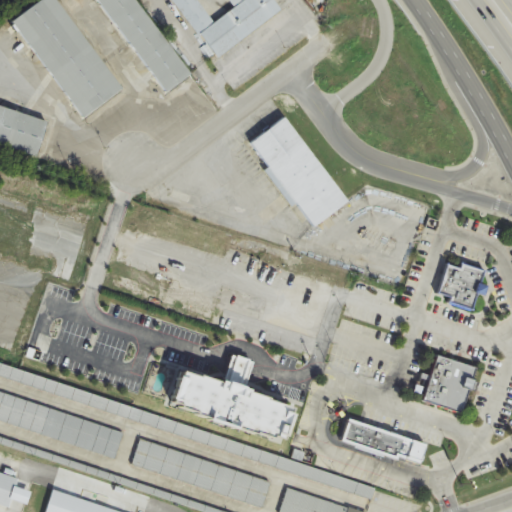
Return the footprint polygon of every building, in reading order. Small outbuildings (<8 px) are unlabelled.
[(123,91),(59,0),(43,0),(14,21),(83,119),(123,91)] [(100,0),(165,94),(190,77),(136,0),(100,0)] [(174,0),(215,59),(283,12),(274,0),(228,0),(235,9),(214,23),(197,0),(174,0)] [(49,121),(0,106),(0,144),(38,156),(49,121)] [(348,202),(286,118),(249,145),(312,230),(348,202)] [(459,260),(459,269),(447,265),(436,293),(446,296),(446,303),(473,312),(483,268),(459,260)] [(434,355),(422,399),(459,409),(474,369),(434,355)] [(203,410),(190,406),(192,403),(174,398),(176,392),(166,389),(173,368),(178,364),(193,369),(195,368),(214,374),(260,389),(260,392),(283,399),(288,404),(279,427),(269,424),(267,430),(232,419),(230,420),(203,410)] [(0,422),(116,458),(124,432),(0,393),(0,422)] [(348,420),(342,436),(393,453),(394,448),(421,454),(423,443),(348,420)] [(264,505),(271,479),(139,443),(132,469),(264,505)] [(0,504),(10,508),(19,478),(0,472),(0,504)]
